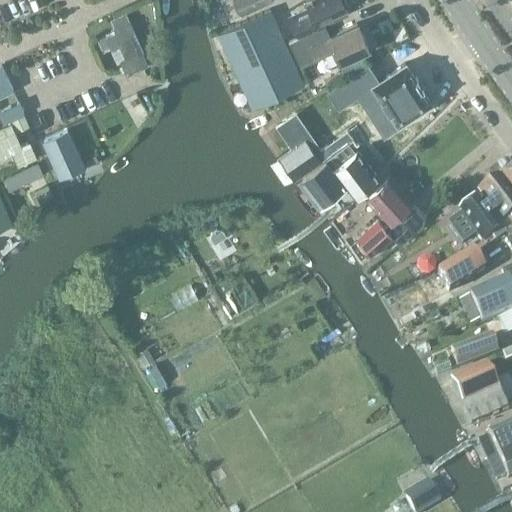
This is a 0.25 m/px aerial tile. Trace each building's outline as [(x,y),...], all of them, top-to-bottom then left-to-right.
[(221,0),(231,20),(273,0),(221,0)] [(309,11),(295,18),(302,34),(317,27),(316,27),(329,21),(330,23),(348,14),(345,7),(347,6),(344,0),(306,0),(304,1),(309,11)] [(252,106),(303,82),(270,9),(218,33),(252,106)] [(324,25),(289,42),(294,53),(300,66),(320,57),(333,51),(339,63),(369,49),(357,23),(329,36),(324,25)] [(363,68),(331,86),(342,106),(365,92),(387,129),(427,104),(400,62),(370,80),(363,68)] [(82,165),(103,156),(97,143),(79,152),(75,144),(93,135),(81,109),(36,130),(61,183),(85,172),(82,165)] [(14,114),(0,119),(0,154),(16,149),(19,155),(39,148),(33,133),(23,136),(14,114)] [(305,139),(278,157),(293,179),(294,180),(321,162),(305,139)] [(354,197),(379,178),(357,150),(333,169),(325,160),(301,179),(321,205),(345,185),(354,197)] [(40,153),(6,165),(11,180),(45,168),(40,153)] [(511,164),(483,187),(481,198),(488,207),(484,210),(494,224),(497,222),(499,224),(511,214),(511,164)] [(388,223),(412,202),(388,175),(365,196),(388,223)] [(0,220),(14,213),(0,185),(0,220)] [(494,241),(506,234),(499,224),(497,222),(494,224),(476,199),(459,211),(481,243),(490,236),(494,241)] [(511,216),(510,218),(500,225),(506,234),(509,239),(505,242),(511,253),(511,216)] [(394,236),(379,220),(358,239),(373,256),(394,236)] [(441,291),(493,257),(487,247),(482,250),(475,240),(428,270),(441,291)] [(511,267),(501,273),(504,282),(469,297),(481,323),(511,310),(511,267)] [(451,351),(457,367),(496,352),(490,336),(451,351)] [(511,336),(503,340),(506,349),(511,346),(511,336)] [(470,424),(507,407),(487,363),(450,379),(470,424)] [(490,436),(477,441),(485,460),(511,448),(511,430),(491,440),(490,436)] [(511,448),(485,460),(495,481),(506,476),(508,479),(511,476),(511,448)] [(230,454),(211,465),(223,482),(241,471),(230,454)] [(420,466),(396,480),(413,511),(438,497),(420,466)]
